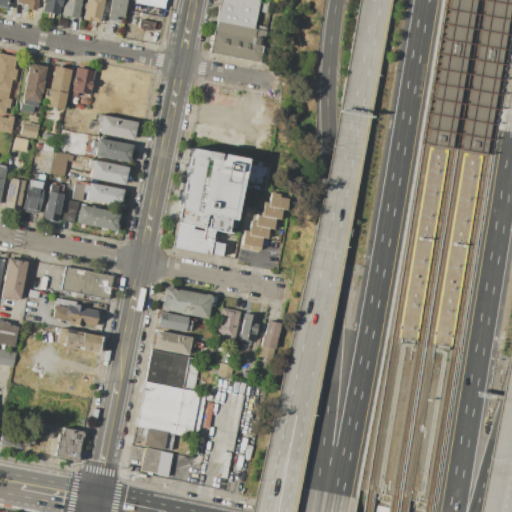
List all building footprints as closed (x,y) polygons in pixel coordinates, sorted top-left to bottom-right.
[(0,0),(8,0),(7,8),(0,6),(0,0)] [(15,0),(37,0),(35,11),(22,8),(23,3),(15,2),(15,0)] [(42,0),(60,0),(58,15),(41,11),(42,0)] [(63,0),(80,0),(77,19),(60,16),(63,0)] [(103,0),(99,23),(82,20),(84,10),(81,10),(82,1),(86,2),(86,0),(103,0)] [(110,0),(125,0),(122,18),(116,16),(115,20),(106,19),(110,0)] [(164,8),(165,0),(133,0),(133,3),(164,8)] [(218,0),(272,0),(270,14),(257,11),(253,28),(216,20),(215,20),(218,0)] [(447,0),(474,0),(450,150),(424,146),(447,0)] [(509,0),(484,155),(459,151),(483,0),(509,0)] [(139,19),(154,22),(152,31),(138,28),(139,19)] [(216,20),(210,52),(258,62),(265,30),(253,28),(216,20)] [(0,53),(15,56),(13,69),(16,70),(15,80),(11,79),(7,98),(11,99),(9,108),(5,108),(4,115),(0,114),(0,53)] [(28,63),(45,66),(37,107),(33,106),(31,113),(19,111),(28,63)] [(53,66),(70,69),(62,110),(42,106),(45,89),(48,89),(53,66)] [(74,66),(93,70),(88,96),(76,93),(75,97),(68,95),(74,66)] [(65,109),(78,112),(75,126),(62,123),(65,109)] [(98,114),(136,122),(133,140),(98,133),(100,123),(96,123),(98,114)] [(0,117),(6,118),(7,115),(13,116),(9,134),(0,132),(0,117)] [(22,124),(26,125),(27,124),(38,126),(35,138),(19,135),(22,124)] [(41,133),(57,136),(56,143),(40,140),(41,133)] [(14,137),(27,140),(25,152),(11,149),(14,137)] [(97,138),(132,145),(128,163),(93,156),(94,148),(90,148),(92,141),(96,141),(97,138)] [(43,142),(54,144),(52,152),(41,150),(43,142)] [(189,148),(245,159),(232,220),(228,219),(225,233),(214,231),(212,241),(224,244),(221,258),(169,248),(189,148)] [(54,152),(72,156),(71,162),(66,161),(63,176),(50,173),(54,152)] [(127,168),(123,185),(88,178),(90,168),(86,167),(88,160),(127,168)] [(32,173),(44,175),(43,181),(31,179),(32,173)] [(9,179),(24,182),(18,210),(3,207),(9,179)] [(30,180),(42,182),(40,188),(29,186),(30,180)] [(41,219),(49,183),(57,185),(55,192),(62,194),(56,222),(41,219)] [(74,183),(84,185),(81,201),(70,199),(74,183)] [(122,190),(119,207),(85,200),(86,193),(83,193),(85,185),(88,186),(88,184),(122,190)] [(29,187),(38,189),(36,198),(27,196),(29,187)] [(271,191),(290,195),(287,210),(282,209),(268,206),(269,203),(271,191)] [(23,196),(40,199),(37,214),(20,210),(23,196)] [(264,202),(269,203),(268,206),(282,209),(280,219),(274,218),(261,216),(262,213),(264,202)] [(78,205),(121,213),(119,221),(116,220),(114,231),(75,223),(78,205)] [(257,212),(262,213),(261,216),(274,218),(272,229),(268,228),(254,225),(255,222),(257,212)] [(250,221),(255,222),(254,225),(268,228),(266,239),(261,238),(247,235),(248,233),(250,221)] [(243,232),(248,233),(247,235),(261,238),(259,252),(240,248),(243,232)] [(0,290),(6,257),(26,261),(18,300),(0,296),(0,290)] [(64,267),(112,276),(107,300),(82,295),(81,300),(69,297),(70,292),(59,290),(64,267)] [(41,275),(47,276),(44,290),(38,289),(41,275)] [(50,283),(58,284),(56,294),(48,292),(50,283)] [(163,288),(210,296),(206,319),(159,310),(163,288)] [(28,290),(38,292),(36,300),(26,298),(28,290)] [(67,303),(82,306),(82,308),(97,311),(94,327),(82,325),(82,327),(70,325),(71,323),(51,319),(53,305),(66,308),(67,303)] [(220,308),(239,312),(232,345),(214,341),(220,308)] [(160,312),(187,317),(187,318),(191,319),(189,330),(185,329),(184,332),(157,327),(160,312)] [(242,312),(257,315),(250,352),(238,350),(240,340),(237,339),(242,312)] [(0,320),(7,322),(6,324),(15,326),(11,347),(0,345),(0,320)] [(266,320),(280,323),(274,358),(260,356),(266,320)] [(57,327),(67,329),(67,332),(80,335),(81,333),(100,336),(97,352),(61,345),(61,343),(54,342),(57,327)] [(155,331),(191,337),(188,355),(152,348),(155,331)] [(0,348),(14,351),(11,367),(0,364),(0,348)] [(149,350),(198,359),(192,389),(144,380),(149,350)] [(214,354),(222,356),(220,362),(212,360),(214,354)] [(220,363),(232,365),(230,379),(217,376),(220,363)] [(143,381),(204,394),(196,438),(135,426),(143,381)] [(204,402),(212,404),(207,428),(199,426),(204,402)] [(39,423),(53,426),(51,438),(37,435),(39,423)] [(61,427),(80,431),(75,460),(52,456),(56,435),(59,435),(61,427)] [(0,428),(33,435),(31,444),(19,442),(18,448),(0,444),(0,428)] [(145,429),(173,434),(169,451),(142,446),(145,429)] [(143,448),(159,451),(155,474),(139,470),(143,448)]
